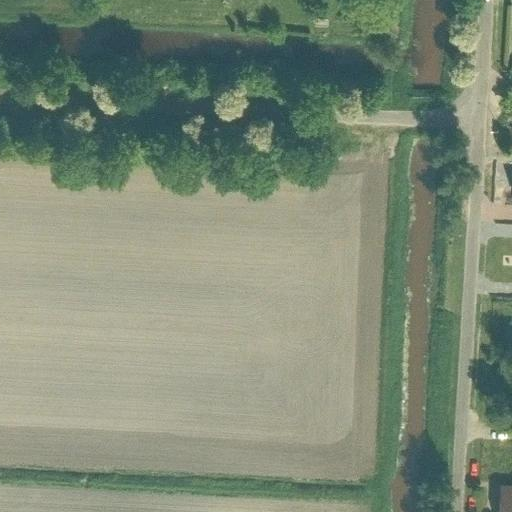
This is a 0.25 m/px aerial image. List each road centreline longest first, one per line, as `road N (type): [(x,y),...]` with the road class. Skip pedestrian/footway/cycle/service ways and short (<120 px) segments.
road 1 (unclassified): [(474,123),(0,100)]
road 2 (unclassified): [(474,123),(444,511)]
road 3 (unclassified): [(480,0),(474,123)]
